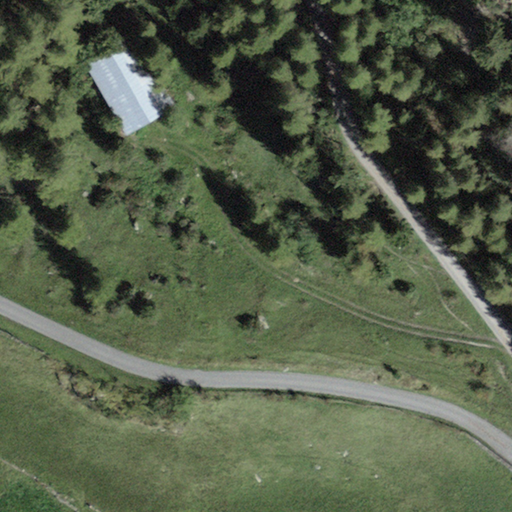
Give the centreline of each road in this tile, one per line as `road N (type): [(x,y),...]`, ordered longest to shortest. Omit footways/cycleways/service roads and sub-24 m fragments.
road 1 (track): [(511,451),(456,415),(354,389),(174,377),(133,366),(0,305)]
road 2 (track): [(511,346),(384,318),(286,277),(233,230),(201,156),(149,141)]
road 3 (track): [(307,0),(354,142),(465,282)]
